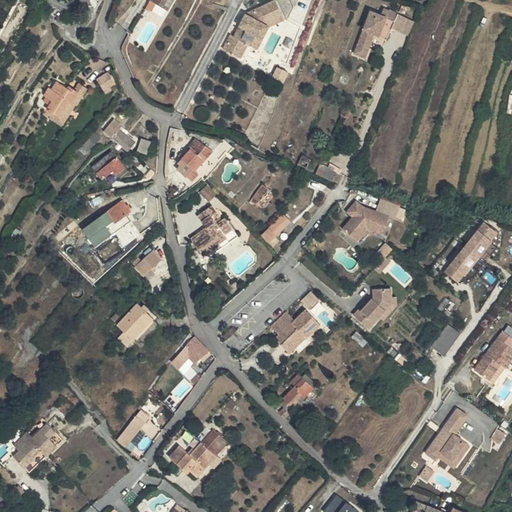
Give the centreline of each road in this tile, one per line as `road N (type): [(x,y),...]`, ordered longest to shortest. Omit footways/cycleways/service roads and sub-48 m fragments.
road 1 (residential): [(110,0),(104,40),(137,100),(164,122),(167,210),(202,333)]
road 2 (residential): [(223,359),(370,497)]
road 3 (residential): [(93,511),(143,467),(223,359)]
road 4 (residential): [(223,359),(300,283),(282,261)]
